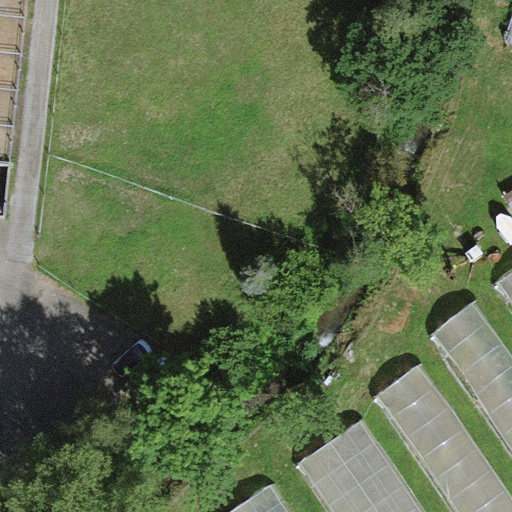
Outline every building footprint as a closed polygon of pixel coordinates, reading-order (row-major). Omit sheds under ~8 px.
[(0,213),(10,215),(16,167),(0,165),(0,213)] [(511,384),(463,310),(417,339),(511,482),(511,384)] [(355,407),(427,511),(494,511),(400,376),(355,407)] [(393,511),(340,434),(287,470),(315,511),(393,511)] [(284,511),(267,486),(229,511),(284,511)]
